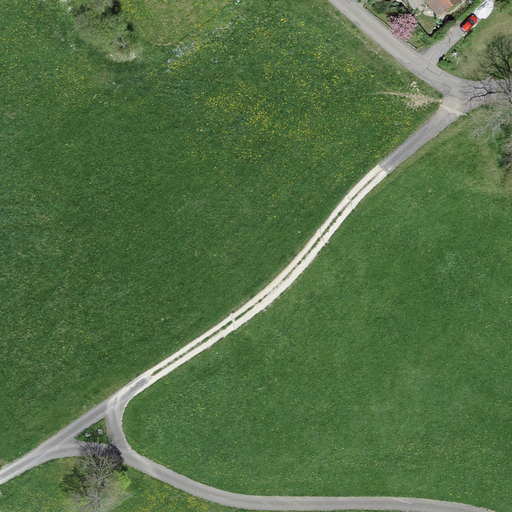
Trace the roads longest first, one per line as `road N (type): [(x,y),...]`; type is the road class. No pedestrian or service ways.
road 1 (track): [(459,97),(344,202),(261,300),(118,399)]
road 2 (track): [(453,511),(225,505),(122,461)]
road 3 (residential): [(511,89),(459,97),(343,0)]
